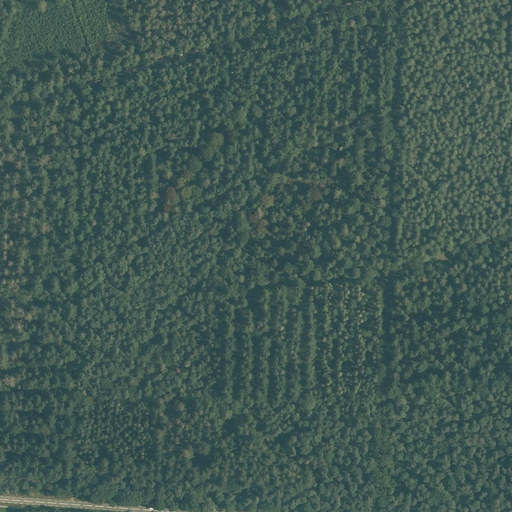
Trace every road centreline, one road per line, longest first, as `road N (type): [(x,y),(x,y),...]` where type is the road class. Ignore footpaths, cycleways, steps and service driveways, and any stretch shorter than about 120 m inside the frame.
road 1 (track): [(370,0),(0,113)]
road 2 (track): [(76,272),(299,152),(391,127)]
road 3 (track): [(73,291),(384,272)]
road 4 (track): [(73,496),(73,291)]
road 5 (track): [(76,272),(81,88)]
road 6 (secondary): [(0,499),(165,511)]
road 7 (track): [(384,272),(511,231)]
road 8 (track): [(511,373),(382,389)]
road 9 (track): [(395,0),(391,127)]
road 10 (track): [(377,511),(382,389)]
